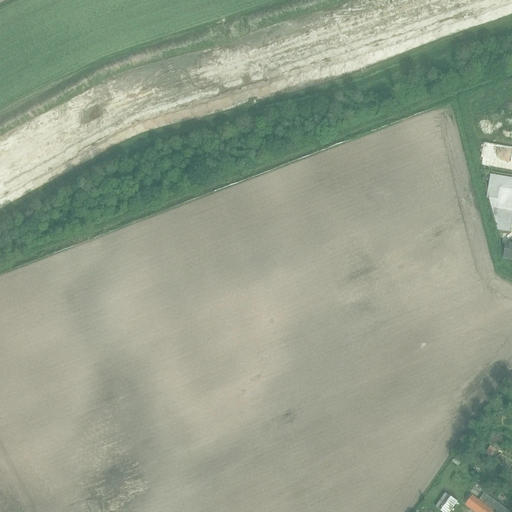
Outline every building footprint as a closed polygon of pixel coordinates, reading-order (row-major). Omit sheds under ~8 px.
[(477,194),(490,195),(491,185),(511,187),(511,174),(480,171),(477,194)] [(373,185),(371,193),(383,198),(386,190),(373,185)] [(484,226),(501,227),(503,197),(489,196),(488,202),(486,202),(484,226)] [(442,511),(443,511),(454,498),(439,486),(428,501),(442,511)] [(508,511),(485,494),(474,510),(476,511),(508,511)]
